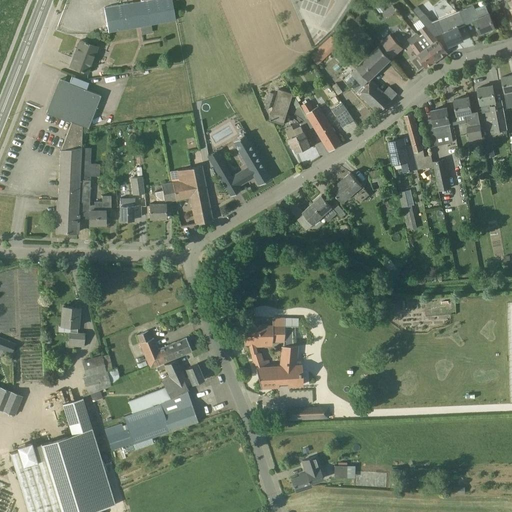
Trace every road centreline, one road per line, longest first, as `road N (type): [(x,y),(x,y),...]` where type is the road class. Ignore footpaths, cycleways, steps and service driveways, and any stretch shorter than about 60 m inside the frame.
road 1 (residential): [(189,256),(364,136),(437,74),(511,46)]
road 2 (unclassified): [(275,511),(189,256)]
road 3 (unclassified): [(189,256),(0,252)]
road 4 (primary): [(0,118),(45,0)]
